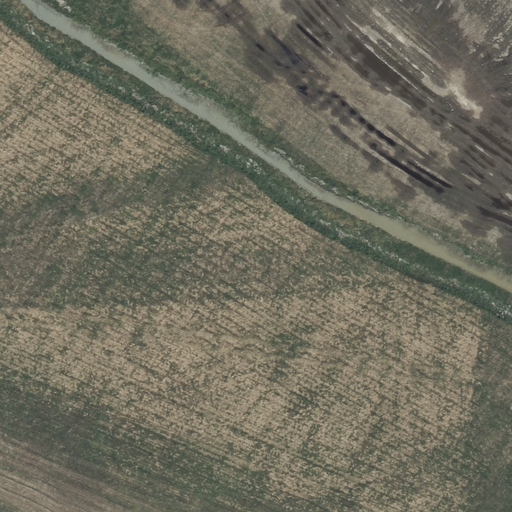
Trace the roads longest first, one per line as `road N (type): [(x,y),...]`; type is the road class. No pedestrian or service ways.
road 1 (residential): [(0,308),(457,511)]
road 2 (residential): [(346,0),(511,118)]
